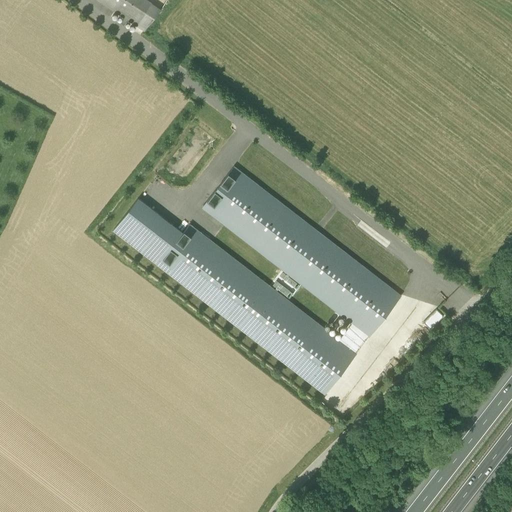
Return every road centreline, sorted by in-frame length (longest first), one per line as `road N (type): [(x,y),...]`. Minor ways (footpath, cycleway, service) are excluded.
road 1 (unclassified): [(262,511),(324,437),(511,255)]
road 2 (motorway): [(511,384),(413,511)]
